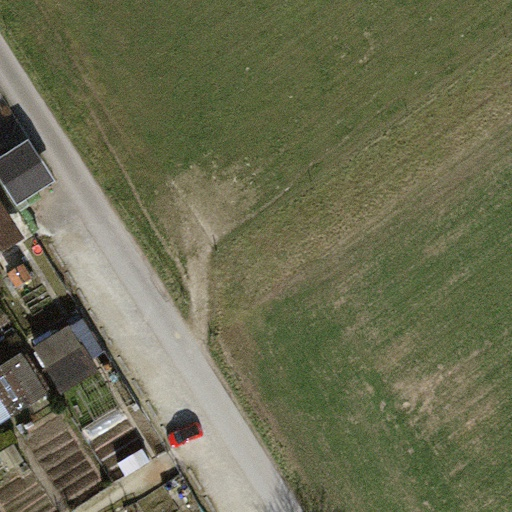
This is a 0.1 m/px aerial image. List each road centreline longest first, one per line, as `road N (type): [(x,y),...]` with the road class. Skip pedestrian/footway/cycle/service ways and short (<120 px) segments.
road 1 (residential): [(108,219),(288,511)]
road 2 (track): [(108,219),(0,47)]
